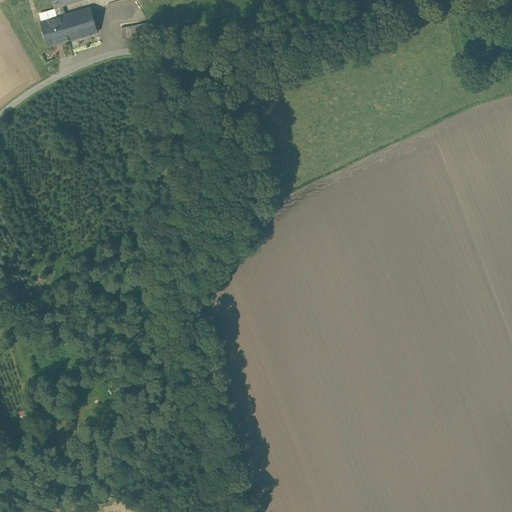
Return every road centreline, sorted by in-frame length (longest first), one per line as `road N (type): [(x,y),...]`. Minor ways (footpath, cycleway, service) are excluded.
road 1 (unclassified): [(441,0),(377,21),(221,49),(84,64),(0,115)]
road 2 (track): [(0,282),(82,463),(134,511)]
